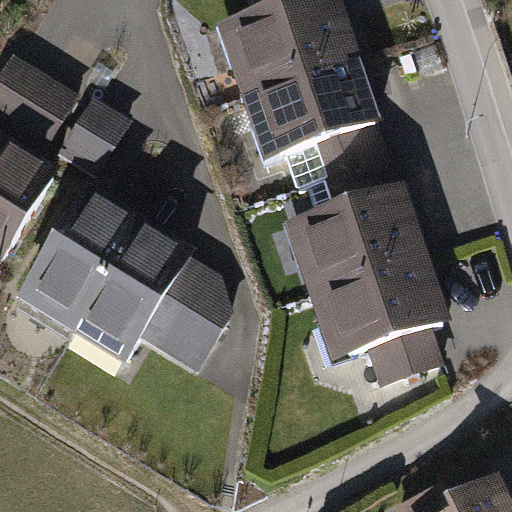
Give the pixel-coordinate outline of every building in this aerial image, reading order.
[(349,61),(328,0),(251,0),(256,13),(206,29),(230,100),(349,61)] [(374,135),(349,61),(230,100),(255,175),(374,135)] [(77,104),(8,62),(0,74),(0,139),(42,169),(77,104)] [(127,128),(95,106),(55,164),(88,186),(127,128)] [(0,151),(0,271),(54,185),(0,151)] [(422,266),(398,194),(270,235),(294,307),(422,266)] [(63,349),(134,231),(79,198),(5,315),(63,349)] [(222,289),(134,231),(63,349),(129,396),(143,357),(192,389),(233,331),(222,289)] [(422,266),(294,307),(318,380),(445,338),(422,266)] [(504,511),(491,480),(412,511),(504,511)]
